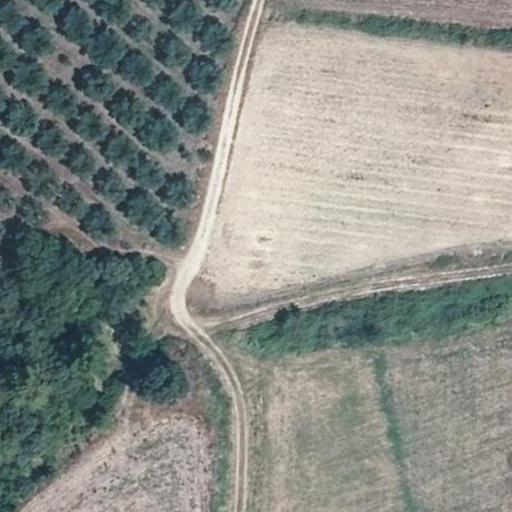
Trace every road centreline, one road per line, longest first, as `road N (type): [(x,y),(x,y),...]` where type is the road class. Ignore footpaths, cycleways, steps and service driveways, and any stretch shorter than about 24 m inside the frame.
road 1 (unclassified): [(259,0),(202,240),(176,305),(186,325),(202,334),(440,277),(511,271)]
road 2 (track): [(202,334),(239,414),(238,511)]
